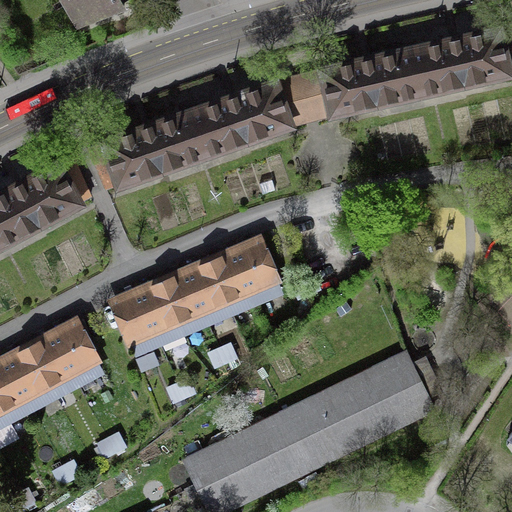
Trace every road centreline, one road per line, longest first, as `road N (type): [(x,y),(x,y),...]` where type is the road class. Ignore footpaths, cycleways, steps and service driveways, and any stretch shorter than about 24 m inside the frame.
road 1 (residential): [(511,166),(275,212),(132,270)]
road 2 (residential): [(132,270),(59,99)]
road 3 (tertiary): [(216,39),(59,99)]
road 4 (residential): [(132,270),(0,339)]
road 5 (tertiary): [(359,0),(216,39)]
